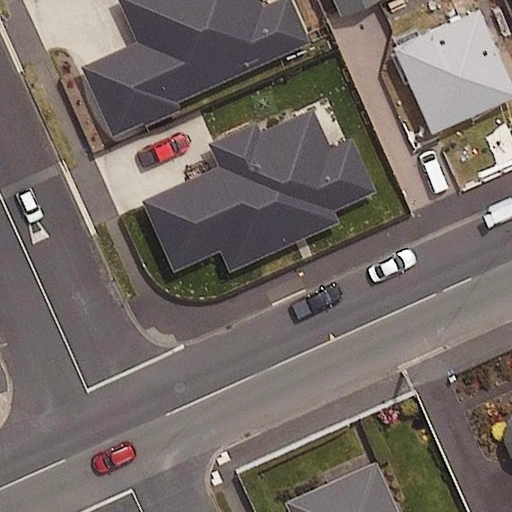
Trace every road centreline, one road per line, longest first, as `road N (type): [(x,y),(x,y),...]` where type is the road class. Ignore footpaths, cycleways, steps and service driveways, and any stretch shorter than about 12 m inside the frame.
road 1 (secondary): [(511,259),(109,439)]
road 2 (residential): [(0,195),(109,439)]
